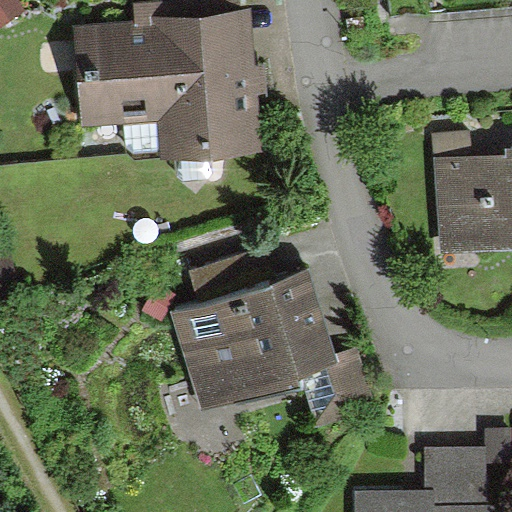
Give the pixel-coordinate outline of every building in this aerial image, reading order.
[(162,145),(266,139),(257,0),(223,0),(141,5),(142,21),(84,24),(90,121),(160,117),(162,145)] [(455,236),(511,231),(511,136),(447,142),(455,236)] [(338,346),(353,340),(322,251),(176,303),(207,392),(338,346)] [(349,377),(376,368),(365,337),(353,340),(338,346),(349,377)] [(492,492),(491,438),(433,439),(434,478),(440,478),(440,493),(492,492)] [(499,511),(499,491),(492,492),(440,493),(440,478),(434,478),(364,479),(364,511),(499,511)]
